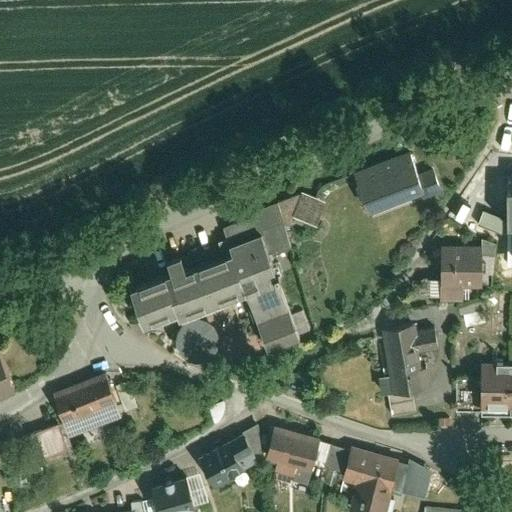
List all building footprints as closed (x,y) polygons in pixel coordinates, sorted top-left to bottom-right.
[(417,147),(362,166),(375,202),(430,183),(417,147)] [(183,304),(254,279),(271,327),(301,316),(277,250),(297,243),(282,198),(260,206),(263,212),(231,223),(238,243),(240,243),(240,245),(192,262),(187,249),(172,254),(177,266),(171,268),(171,267),(140,278),(153,314),(183,304)] [(489,277),(487,239),(446,241),(448,278),(489,277)] [(429,278),(441,279),(444,262),(431,261),(429,278)] [(435,380),(430,343),(447,341),(444,319),(427,321),(426,315),(389,320),(397,385),(435,380)] [(0,374),(11,369),(0,345),(0,374)] [(112,381),(102,354),(49,374),(59,401),(112,381)] [(511,359),(485,359),(485,397),(511,396),(511,359)] [(123,366),(112,370),(121,394),(132,390),(123,366)] [(64,431),(54,404),(17,417),(27,444),(64,431)] [(317,419),(272,408),(263,440),(273,443),(270,454),(306,463),(310,446),(316,424),(317,419)] [(240,414),(197,436),(211,464),(254,442),(240,414)] [(316,424),(310,446),(321,449),(326,427),(316,424)] [(5,425),(0,425),(0,450),(8,449),(5,425)] [(326,427),(321,449),(340,454),(346,432),(326,427)] [(347,428),(346,432),(340,454),(339,461),(352,464),(344,496),(379,504),(388,469),(394,443),(395,440),(347,428)] [(394,443),(388,469),(394,472),(410,443),(402,439),(398,446),(394,443)] [(21,453),(8,456),(10,469),(24,467),(21,453)] [(185,462),(193,490),(208,486),(200,458),(185,462)] [(152,472),(154,481),(163,511),(199,511),(193,490),(185,462),(152,472)] [(163,511),(154,481),(140,485),(143,493),(144,506),(146,511),(163,511)] [(128,486),(129,492),(131,508),(144,506),(143,493),(140,485),(128,486)] [(129,492),(67,499),(68,511),(131,511),(131,508),(129,492)] [(483,507),(484,495),(421,492),(419,511),(501,511),(501,507),(483,507)]
